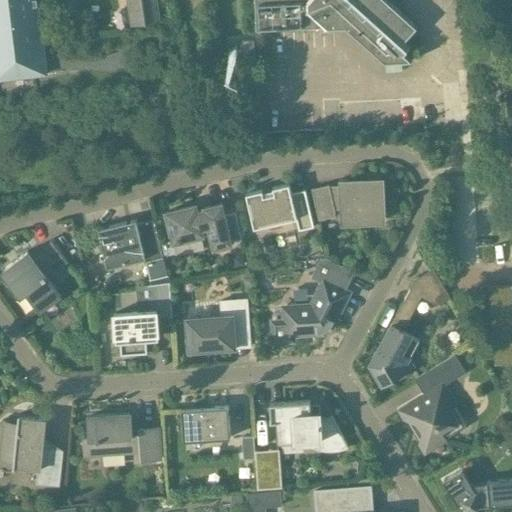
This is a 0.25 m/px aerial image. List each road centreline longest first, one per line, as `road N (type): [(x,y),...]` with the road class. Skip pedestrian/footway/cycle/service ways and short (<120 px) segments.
road 1 (residential): [(0,227),(268,166),(408,158),(424,189),(419,211),(335,379)]
road 2 (residential): [(335,379),(314,371),(58,385),(0,322)]
road 3 (residential): [(424,511),(335,379)]
